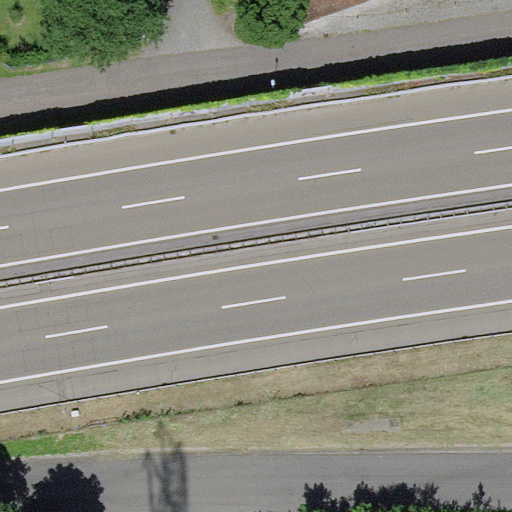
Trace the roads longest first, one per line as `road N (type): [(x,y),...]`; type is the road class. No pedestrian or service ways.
road 1 (motorway): [(511,145),(0,227)]
road 2 (motorway): [(0,345),(511,264)]
road 3 (unclassified): [(0,108),(511,32)]
road 4 (unclassified): [(511,478),(0,489)]
